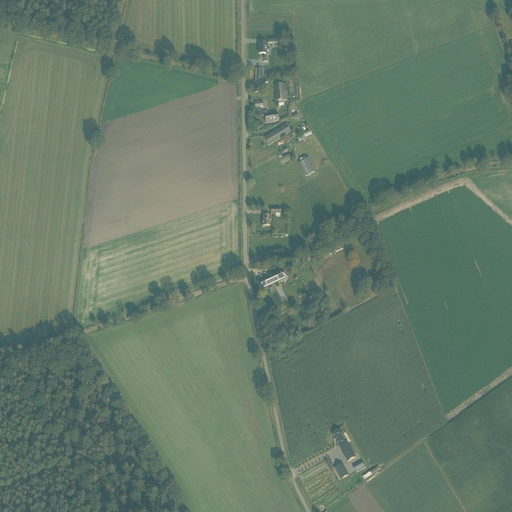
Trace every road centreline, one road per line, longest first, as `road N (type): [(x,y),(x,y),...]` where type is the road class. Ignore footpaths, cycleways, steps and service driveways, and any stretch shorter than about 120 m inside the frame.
road 1 (unclassified): [(308,511),(285,459),(247,276),(241,0)]
road 2 (track): [(245,259),(287,257),(400,195),(511,161)]
road 3 (track): [(247,276),(0,350)]
road 4 (track): [(242,78),(0,24)]
